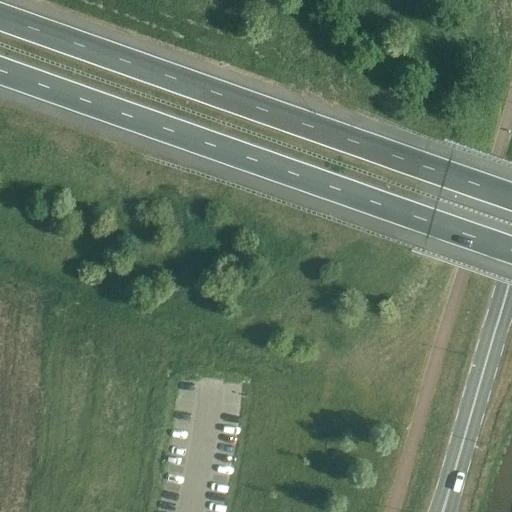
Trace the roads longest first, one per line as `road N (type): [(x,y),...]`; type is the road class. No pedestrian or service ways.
road 1 (motorway): [(511,197),(0,18)]
road 2 (motorway): [(0,70),(511,249)]
road 3 (primary): [(442,511),(511,269)]
